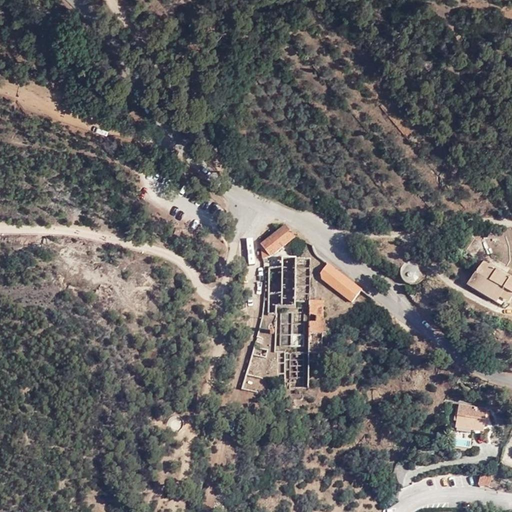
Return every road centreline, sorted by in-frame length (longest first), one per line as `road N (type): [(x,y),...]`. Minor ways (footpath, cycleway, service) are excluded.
road 1 (unclassified): [(511,381),(472,367),(324,236),(259,202)]
road 2 (unclassified): [(73,0),(186,148),(259,202)]
road 3 (track): [(235,191),(146,36),(113,0)]
